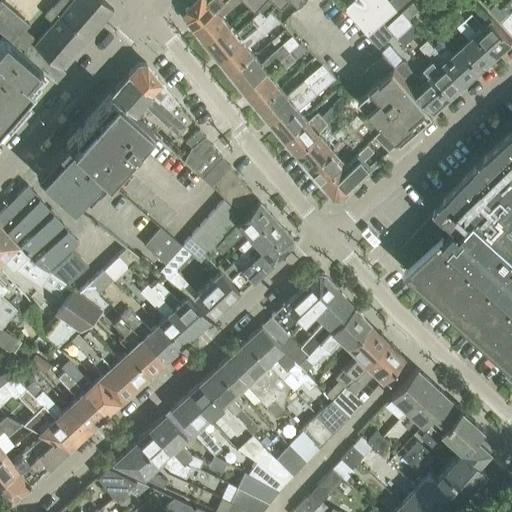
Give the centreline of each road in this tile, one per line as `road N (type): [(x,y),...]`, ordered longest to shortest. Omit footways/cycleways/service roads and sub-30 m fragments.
road 1 (residential): [(18,511),(98,439),(115,435),(326,233)]
road 2 (residential): [(326,233),(143,14)]
road 3 (residential): [(511,418),(326,233)]
road 4 (residential): [(326,233),(511,74)]
road 5 (residential): [(0,174),(143,14)]
